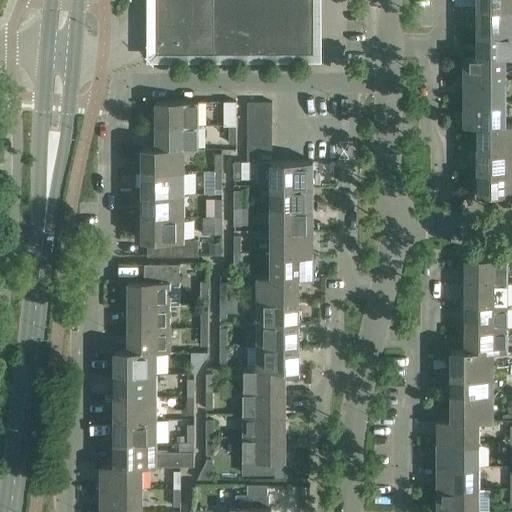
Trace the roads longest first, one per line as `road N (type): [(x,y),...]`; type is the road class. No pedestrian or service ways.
road 1 (residential): [(68,511),(83,427),(84,348),(107,242),(108,147),(124,82),(389,84)]
road 2 (residential): [(353,511),(355,431),(396,226)]
road 3 (tertiary): [(38,283),(74,51)]
road 4 (tertiary): [(46,50),(38,283)]
road 5 (tertiary): [(9,511),(38,283)]
road 6 (residential): [(396,226),(389,84)]
